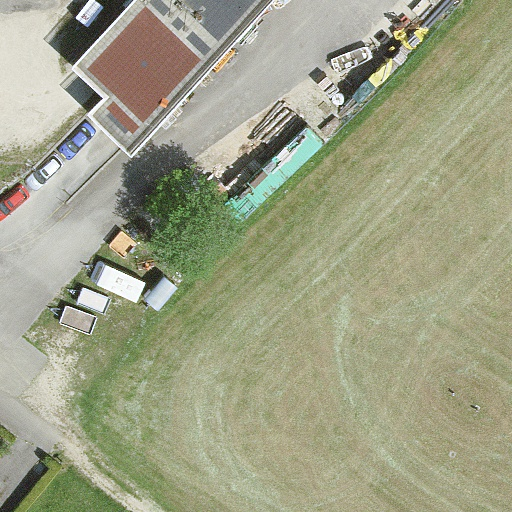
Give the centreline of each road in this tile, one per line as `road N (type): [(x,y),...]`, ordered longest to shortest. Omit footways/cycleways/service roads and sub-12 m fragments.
road 1 (track): [(0,320),(511,224)]
road 2 (track): [(0,387),(152,511)]
